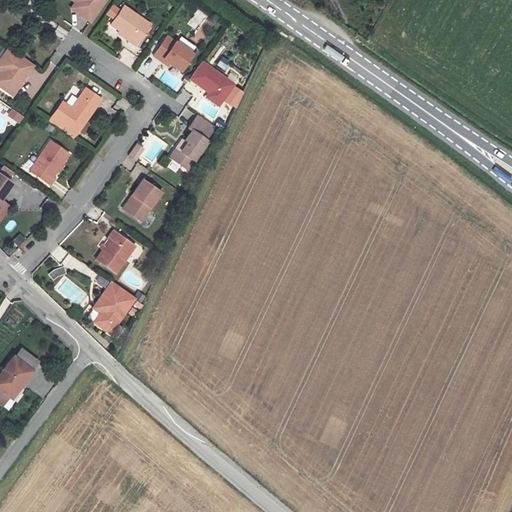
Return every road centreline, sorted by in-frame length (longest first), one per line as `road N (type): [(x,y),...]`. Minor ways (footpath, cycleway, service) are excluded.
road 1 (residential): [(78,41),(155,95),(78,208),(13,276)]
road 2 (primary): [(511,172),(266,0)]
road 3 (residential): [(91,350),(278,511)]
road 4 (residential): [(0,470),(91,350)]
